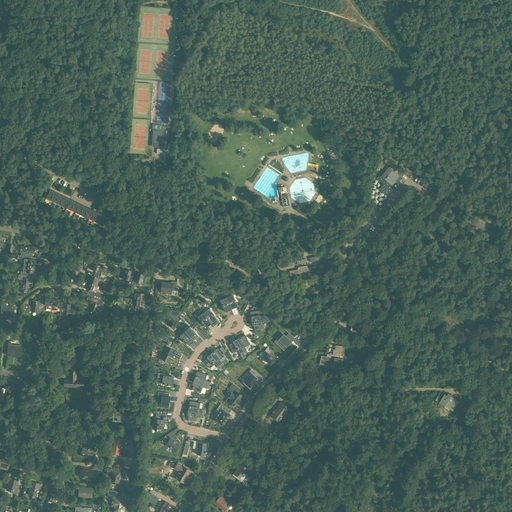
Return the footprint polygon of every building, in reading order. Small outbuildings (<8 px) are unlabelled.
[(145,143),(145,125),(136,125),(135,141),(136,141),(136,143),(145,143)] [(165,148),(166,131),(154,130),(153,147),(165,148)] [(340,145),(339,142),(335,141),(335,144),(330,143),(329,147),(331,150),(334,151),(336,147),(339,148),(340,145)] [(402,178),(389,167),(384,173),(383,171),(377,178),(384,184),(380,189),(387,195),(396,184),(397,185),(402,178)] [(282,188),(282,187),(278,187),(279,191),(280,191),(281,192),(281,193),(283,207),(290,206),(287,193),(288,193),(287,187),(282,188)] [(102,225),(106,218),(49,190),(45,198),(102,225)] [(32,247),(21,246),(20,252),(23,253),(22,254),(26,255),(26,256),(32,257),(32,254),(35,254),(36,247),(32,246),(32,247)] [(33,267),(34,260),(32,260),(32,257),(26,256),(23,256),(23,259),(24,259),(24,266),(33,267)] [(102,267),(101,266),(95,264),(93,271),(96,271),(94,274),(104,278),(105,275),(107,276),(107,275),(109,276),(110,276),(111,276),(111,275),(112,275),(112,274),(112,273),(112,272),(112,271),(111,271),(109,270),(109,269),(106,268),(107,267),(103,266),(102,267)] [(33,267),(24,266),(23,266),(22,270),(21,275),(30,276),(30,273),(33,273),(33,267)] [(130,285),(132,278),(129,277),(131,271),(125,269),(122,279),(126,280),(125,283),(127,283),(126,286),(129,287),(130,285)] [(132,278),(130,285),(133,286),(134,285),(137,286),(138,283),(140,284),(141,282),(142,283),(143,280),(141,279),(143,274),(137,272),(135,277),(132,276),(132,278)] [(28,290),(30,279),(29,279),(30,276),(21,275),(19,275),(13,274),(13,278),(18,278),(18,279),(23,279),(23,281),(21,281),(21,284),(22,284),(22,289),(21,289),(20,292),(26,293),(26,290),(28,290)] [(91,276),(89,283),(97,286),(100,279),(104,281),(105,278),(104,278),(94,274),(93,277),(91,276)] [(176,291),(177,282),(171,281),(171,283),(162,282),(161,291),(167,292),(167,294),(171,295),(172,291),(172,292),(172,291),(176,291)] [(100,297),(101,293),(97,292),(97,290),(97,289),(96,289),(97,286),(89,283),(86,289),(89,290),(88,293),(99,297),(100,297)] [(144,300),(144,293),(141,293),(141,291),(136,290),(136,288),(133,288),(132,293),(136,293),(136,299),(144,300)] [(100,308),(103,301),(98,299),(99,297),(88,293),(87,295),(88,296),(85,302),(92,304),(89,311),(95,313),(97,307),(100,308)] [(233,295),(226,297),(229,305),(231,308),(231,309),(237,306),(237,307),(238,306),(237,306),(236,303),(237,303),(236,301),(235,299),(234,299),(233,295)] [(226,297),(219,300),(221,304),(222,307),(223,309),(223,308),(223,307),(225,311),(225,312),(231,309),(231,308),(229,305),(226,297)] [(51,309),(52,299),(45,298),(45,301),(42,301),(42,307),(44,307),(45,305),(47,305),(46,309),(51,309)] [(61,308),(61,303),(58,302),(59,299),(52,299),(51,309),(57,310),(58,308),(61,308)] [(141,308),(141,306),(143,306),(144,300),(136,299),(131,299),(131,302),(135,302),(135,308),(141,308)] [(42,307),(42,301),(39,300),(39,301),(32,301),(32,307),(30,307),(30,306),(26,304),(23,311),(26,312),(29,312),(29,310),(32,310),(31,311),(38,312),(38,306),(42,307)] [(74,316),(74,309),(70,309),(70,304),(64,304),(64,303),(61,303),(61,308),(60,315),(74,316)] [(11,308),(11,307),(2,306),(1,320),(5,320),(6,319),(13,319),(14,311),(11,311),(11,308)] [(209,309),(203,313),(208,320),(211,323),(216,319),(214,316),(215,316),(214,314),(212,312),(212,313),(209,309)] [(260,310),(249,312),(250,316),(251,318),(252,318),(253,321),(268,318),(268,315),(266,315),(266,314),(263,315),(261,316),(260,310)] [(203,313),(197,317),(200,321),(202,323),(201,323),(202,325),(203,324),(202,324),(203,323),(206,327),(211,323),(208,320),(203,313)] [(268,318),(253,321),(253,326),(254,330),(264,328),(262,323),(268,322),(268,321),(269,321),(268,318)] [(281,319),(277,325),(286,330),(289,324),(281,319)] [(475,319),(466,321),(467,331),(477,329),(475,319)] [(360,324),(352,323),(351,332),(359,333),(360,324)] [(272,335),(278,327),(275,325),(269,332),(272,335)] [(189,326),(184,331),(190,337),(193,340),(198,335),(196,333),(195,331),(195,332),(193,330),(189,326)] [(184,331),(179,336),(182,340),(184,342),(185,343),(185,342),(189,345),(193,341),(193,340),(190,337),(184,331)] [(278,338),(275,342),(283,350),(291,342),(290,341),(293,338),(289,333),(286,337),(283,335),(279,339),(278,338)] [(239,338),(236,339),(237,340),(244,354),(247,352),(246,350),(245,347),(250,344),(245,335),(241,337),(239,338)] [(233,343),(229,345),(233,353),(238,350),(240,354),(240,353),(243,359),(246,357),(244,354),(237,340),(236,339),(232,341),(233,343)] [(20,357),(21,345),(8,344),(7,355),(20,357)] [(321,359),(320,359),(320,365),(331,366),(331,368),(342,369),(344,359),(343,359),(345,347),(336,345),(335,355),(327,354),(327,356),(321,356),(321,359)] [(170,348),(167,355),(175,358),(178,360),(181,354),(182,354),(181,354),(178,352),(179,352),(177,351),(175,350),(174,350),(170,348)] [(212,352),(210,354),(221,367),(224,365),(222,363),(220,360),(224,356),(217,348),(214,351),(212,352)] [(265,354),(262,357),(270,364),(272,362),(273,363),(275,360),(272,357),(269,354),(271,352),(267,348),(263,352),(265,354)] [(207,358),(204,361),(210,368),(214,365),(216,367),(218,369),(221,367),(210,354),(206,357),(207,358)] [(167,355),(164,361),(168,363),(171,365),(172,365),(172,364),(175,366),(176,366),(179,360),(178,360),(175,358),(167,355)] [(76,380),(77,369),(70,368),(70,380),(64,380),(64,386),(83,387),(83,381),(76,380)] [(251,374),(244,382),(250,388),(253,384),(254,385),(258,381),(256,379),(257,378),(253,375),(255,373),(251,369),(249,371),(251,374)] [(195,377),(194,380),(195,381),(209,385),(210,382),(208,382),(208,381),(205,380),(207,375),(197,371),(195,376),(195,377)] [(158,373),(157,377),(160,378),(159,383),(164,384),(166,385),(168,385),(167,385),(167,384),(171,385),(172,385),(173,379),(172,379),(173,377),(170,376),(165,375),(166,374),(158,373)] [(193,385),(192,390),(201,393),(202,387),(206,388),(209,389),(210,386),(209,385),(195,381),(194,380),(192,385),(193,385)] [(471,391),(477,388),(475,383),(469,386),(471,391)] [(229,397),(225,401),(228,403),(229,402),(234,407),(237,403),(237,404),(238,403),(239,402),(238,402),(239,401),(240,400),(242,396),(238,393),(240,389),(233,384),(230,387),(231,388),(234,390),(231,393),(228,396),(228,397),(229,397)] [(159,392),(158,403),(161,404),(160,407),(161,407),(161,406),(169,407),(170,402),(169,402),(169,400),(170,400),(169,400),(170,397),(169,397),(164,396),(165,393),(159,392)] [(444,395),(440,393),(435,400),(439,402),(439,403),(445,406),(446,404),(451,407),(456,400),(450,397),(451,396),(449,394),(447,396),(444,395)] [(188,407),(188,410),(189,410),(204,413),(205,413),(205,410),(202,409),(203,409),(199,408),(200,403),(189,401),(189,405),(188,407)] [(280,424),(284,418),(283,418),(290,409),(281,402),(270,416),(280,424)] [(217,412),(213,419),(214,419),(213,420),(222,427),(230,415),(228,414),(231,411),(221,404),(218,407),(221,409),(218,413),(217,412)] [(153,410),(153,413),(156,413),(155,417),(157,417),(157,423),(158,423),(158,426),(157,426),(156,432),(162,432),(162,426),(164,426),(164,429),(167,429),(168,423),(166,423),(167,417),(166,417),(166,414),(162,414),(162,411),(153,410)] [(188,410),(187,415),(188,415),(187,420),(196,421),(196,417),(197,417),(197,416),(201,416),(203,416),(204,413),(189,410),(188,410)] [(130,429),(131,424),(128,423),(128,420),(126,419),(127,414),(113,411),(112,417),(117,418),(117,421),(124,423),(123,427),(130,429)] [(128,439),(129,438),(117,436),(117,438),(114,438),(113,438),(112,441),(114,442),(113,449),(112,449),(111,454),(110,453),(109,457),(113,457),(113,455),(112,455),(112,454),(118,455),(120,442),(128,443),(128,442),(131,442),(130,447),(136,447),(137,440),(128,439)] [(165,436),(161,441),(166,445),(175,452),(180,445),(170,438),(169,439),(165,436)] [(192,442),(192,448),(196,449),(195,454),(203,455),(204,448),(205,449),(206,444),(192,442)] [(96,450),(88,447),(88,449),(82,448),(80,455),(93,459),(96,450)] [(0,471),(1,468),(7,469),(9,461),(10,459),(6,458),(5,460),(0,458),(0,471)] [(182,466),(177,463),(174,468),(179,471),(175,478),(183,483),(186,479),(187,479),(189,475),(188,475),(191,470),(182,465),(182,466)] [(244,466),(241,463),(234,473),(240,477),(239,479),(242,481),(247,474),(251,476),(254,471),(245,465),(244,466)] [(91,478),(93,470),(87,468),(82,467),(81,468),(79,476),(87,478),(88,477),(91,478)] [(114,469),(107,468),(107,471),(112,472),(111,483),(113,483),(113,484),(113,485),(115,485),(116,485),(116,484),(117,484),(119,484),(120,472),(113,472),(114,469)] [(262,468),(258,473),(268,480),(272,475),(262,468)] [(16,492),(19,485),(17,484),(18,480),(10,478),(7,490),(16,492)] [(31,481),(28,494),(41,498),(43,492),(38,491),(40,484),(31,481)] [(55,502),(59,489),(52,487),(48,500),(55,502)] [(92,497),(93,488),(79,487),(79,496),(92,497)] [(144,497),(143,498),(152,503),(153,502),(156,496),(149,493),(147,492),(144,497)] [(225,511),(231,503),(221,495),(215,503),(225,511)] [(20,501),(21,498),(15,496),(13,503),(19,505),(20,501)] [(367,500),(365,498),(358,508),(360,509),(359,511),(360,511),(361,511),(362,511),(364,511),(370,511),(376,504),(368,498),(367,500)] [(120,501),(112,500),(111,506),(117,507),(116,511),(121,511),(122,510),(124,510),(125,506),(121,505),(121,504),(120,504),(120,501)] [(170,508),(172,504),(165,501),(163,505),(162,505),(158,511),(168,511),(170,510),(169,509),(169,508),(170,508)] [(385,511),(388,507),(380,501),(377,505),(385,511)]
